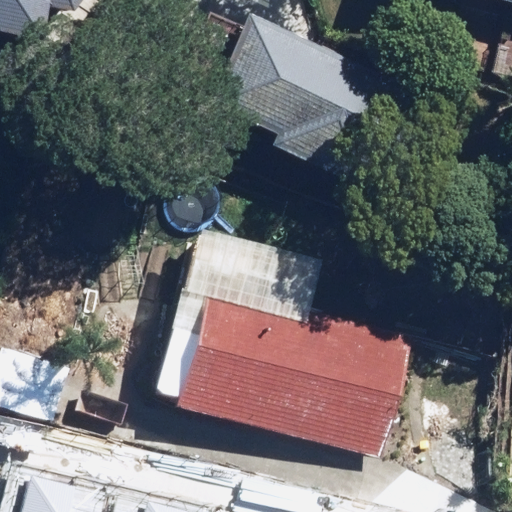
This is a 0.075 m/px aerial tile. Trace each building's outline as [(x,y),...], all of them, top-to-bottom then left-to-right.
[(83,0),(0,0),(0,29),(42,37),(48,8),(77,10),(83,0)] [(450,102),(243,11),(200,110),(407,201),(450,102)] [(153,389),(173,394),(170,407),(385,458),(415,331),(200,280),(197,291),(177,286),(153,389)] [(91,359),(130,364),(138,298),(100,293),(91,359)] [(173,511),(187,464),(114,444),(94,511),(173,511)]
